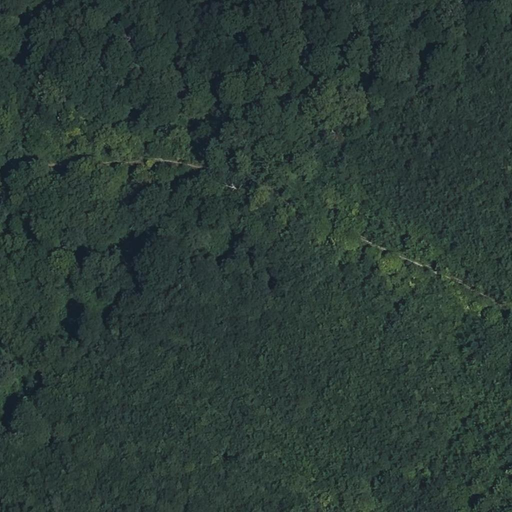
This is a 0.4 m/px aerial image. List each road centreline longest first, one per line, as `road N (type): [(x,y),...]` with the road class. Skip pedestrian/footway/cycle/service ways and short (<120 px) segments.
road 1 (track): [(511,21),(287,196),(14,427)]
road 2 (track): [(511,313),(287,196)]
road 3 (track): [(166,511),(14,427)]
